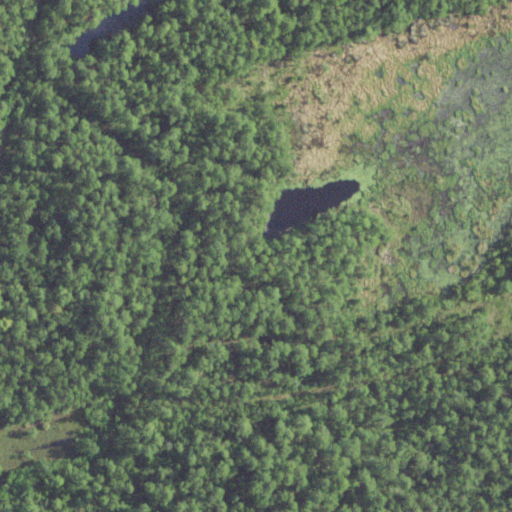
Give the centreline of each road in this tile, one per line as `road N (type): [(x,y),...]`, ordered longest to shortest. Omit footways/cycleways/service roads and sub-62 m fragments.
road 1 (track): [(106,511),(202,88),(335,0)]
road 2 (track): [(135,389),(221,410),(511,349)]
road 3 (track): [(182,182),(24,81),(0,38)]
road 4 (track): [(0,171),(43,0)]
